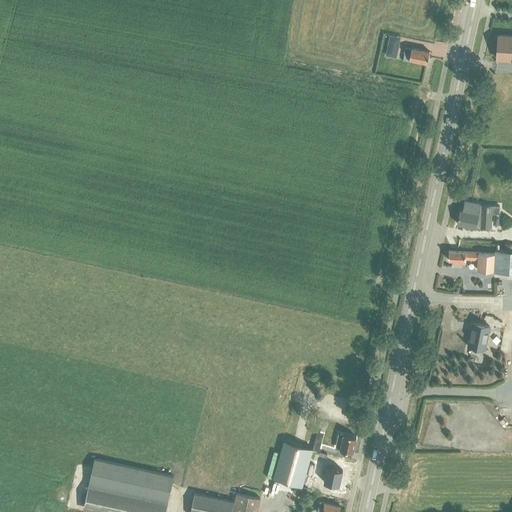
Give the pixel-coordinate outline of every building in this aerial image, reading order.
[(511,35),(498,35),(497,59),(511,59),(511,35)] [(388,40),(385,53),(395,55),(398,42),(388,40)] [(429,50),(411,47),(405,46),(403,52),(410,53),(408,59),(426,63),(429,50)] [(460,211),(457,223),(474,227),(479,228),(479,227),(490,228),(490,213),(499,213),(499,206),(480,205),(480,204),(465,200),(462,211),(460,211)] [(511,271),(511,249),(495,249),(495,253),(447,250),(447,259),(454,259),(454,263),(464,263),(464,259),(477,260),(477,269),(511,271)] [(488,325),(472,321),(466,345),(482,349),(488,325)] [(340,449),(353,452),(356,436),(338,432),(336,444),(340,445),(340,449)] [(283,440),(273,479),(275,479),(288,483),(302,486),(312,448),(283,440)] [(167,502),(173,476),(94,458),(88,484),(167,502)] [(327,466),(324,482),(339,485),(343,470),(327,466)] [(308,493),(346,502),(349,489),(311,480),(308,493)] [(165,511),(167,503),(88,485),(84,505),(115,511),(165,511)] [(232,511),(235,500),(194,492),(190,511),(232,511)] [(256,511),(260,498),(236,493),(235,500),(232,511),(256,511)] [(339,511),(341,505),(320,501),(317,511),(339,511)]
